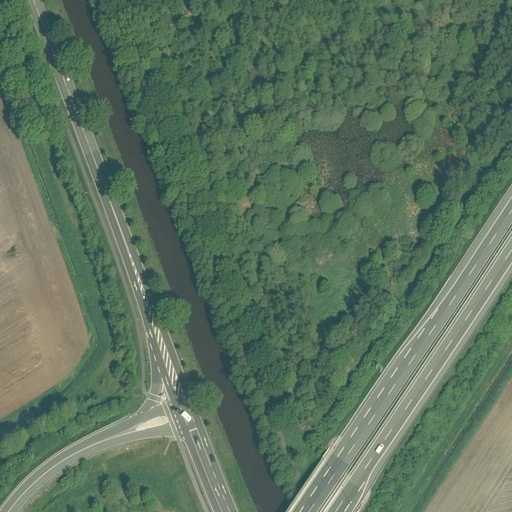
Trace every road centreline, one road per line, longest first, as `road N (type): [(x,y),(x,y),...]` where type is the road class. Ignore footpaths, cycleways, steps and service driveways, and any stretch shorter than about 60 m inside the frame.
road 1 (unclassified): [(117,0),(285,468),(308,511)]
road 2 (primary): [(30,0),(165,357)]
road 3 (motorway): [(511,213),(310,511)]
road 4 (motorway): [(339,511),(511,253)]
road 5 (motorway): [(15,511),(79,459),(191,427)]
road 6 (motorway): [(140,421),(70,453),(5,511)]
